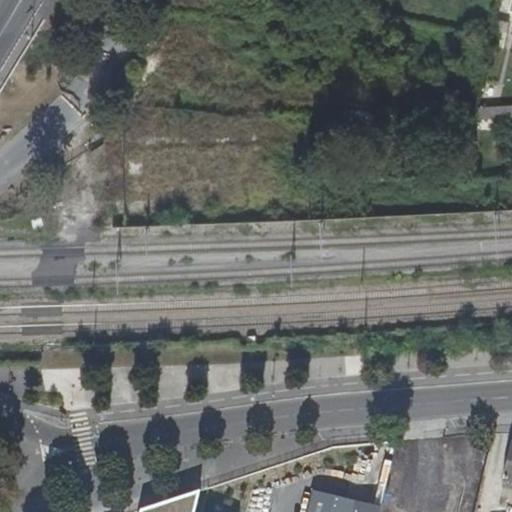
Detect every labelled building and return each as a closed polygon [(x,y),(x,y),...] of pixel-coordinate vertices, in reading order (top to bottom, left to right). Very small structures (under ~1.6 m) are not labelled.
[(511,21),(499,17),(493,43),(506,46),(511,21)] [(225,47),(228,34),(204,28),(200,41),(225,47)] [(226,103),(235,63),(194,54),(185,94),(226,103)] [(476,118),(511,116),(511,104),(479,106),(476,118)] [(141,511),(352,511),(355,500),(311,489),(305,511),(195,511),(201,491),(142,511),(141,511)]
